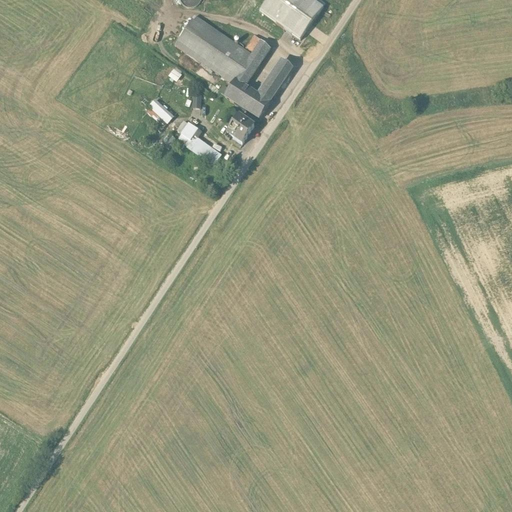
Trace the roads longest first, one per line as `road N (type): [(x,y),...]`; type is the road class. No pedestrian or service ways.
road 1 (track): [(19,511),(221,205)]
road 2 (unclassified): [(357,0),(221,205)]
